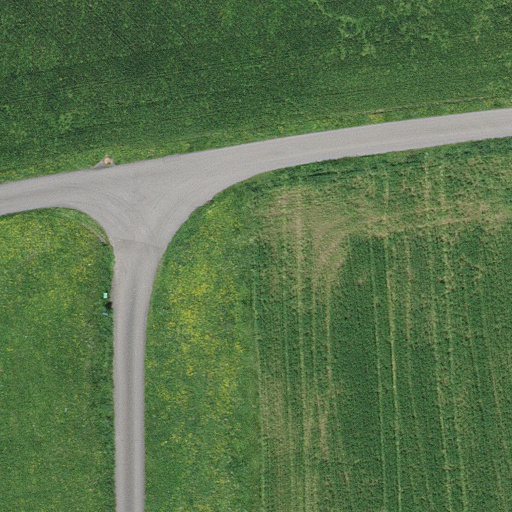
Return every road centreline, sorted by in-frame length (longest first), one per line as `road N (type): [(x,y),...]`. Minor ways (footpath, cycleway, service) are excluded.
road 1 (residential): [(511,120),(156,178)]
road 2 (track): [(156,178),(131,348),(132,511)]
